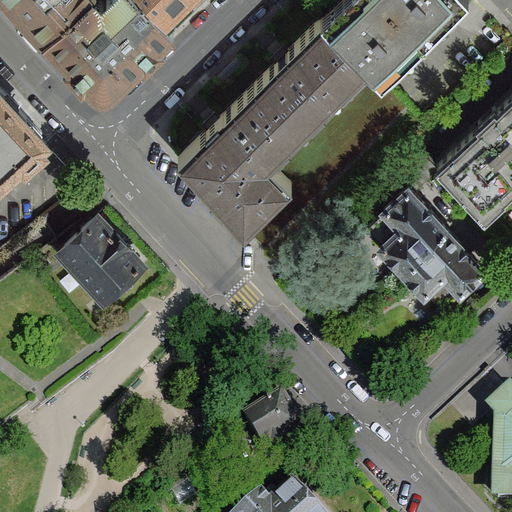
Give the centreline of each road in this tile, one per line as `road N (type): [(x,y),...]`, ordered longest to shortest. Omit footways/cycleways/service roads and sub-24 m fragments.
road 1 (residential): [(99,143),(383,436)]
road 2 (residential): [(246,0),(99,143)]
road 3 (residential): [(383,436),(511,319)]
road 4 (residential): [(0,33),(99,143)]
